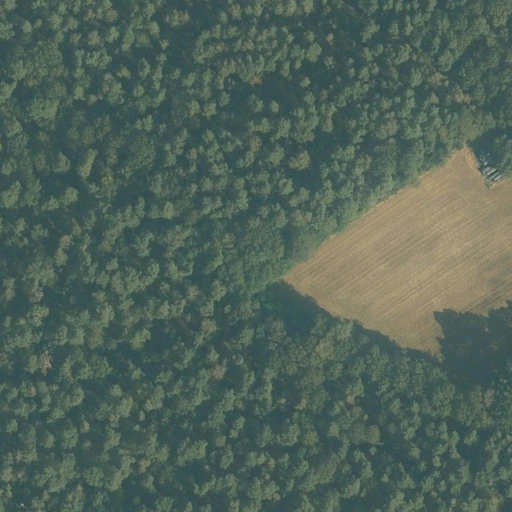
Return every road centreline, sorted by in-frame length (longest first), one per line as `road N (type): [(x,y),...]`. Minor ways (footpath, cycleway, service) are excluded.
road 1 (track): [(247,277),(196,230),(144,152),(46,79),(0,27)]
road 2 (track): [(511,442),(247,277)]
road 3 (track): [(364,511),(247,277)]
road 4 (unclassified): [(511,134),(337,0)]
road 5 (track): [(504,128),(428,0)]
